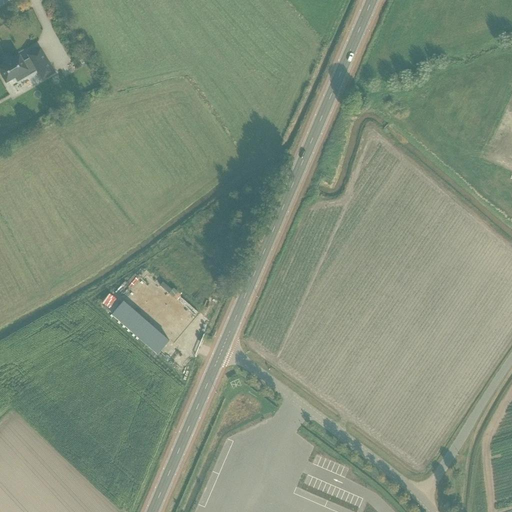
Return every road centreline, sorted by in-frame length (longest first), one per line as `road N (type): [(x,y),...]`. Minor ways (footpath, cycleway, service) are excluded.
road 1 (primary): [(220,351),(371,0)]
road 2 (unclassified): [(420,499),(220,351)]
road 3 (primary): [(151,511),(220,351)]
road 4 (unclassified): [(511,361),(420,499)]
